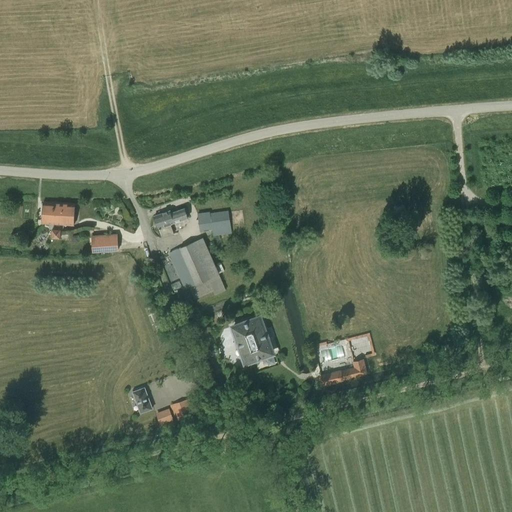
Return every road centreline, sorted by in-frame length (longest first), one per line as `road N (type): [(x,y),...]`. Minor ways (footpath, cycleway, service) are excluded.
road 1 (unclassified): [(0,172),(115,178),(262,134),(511,107)]
road 2 (track): [(93,0),(124,157),(182,106)]
road 3 (track): [(463,189),(483,370)]
